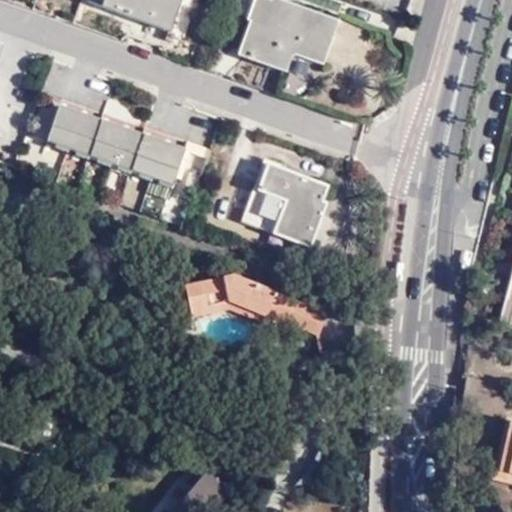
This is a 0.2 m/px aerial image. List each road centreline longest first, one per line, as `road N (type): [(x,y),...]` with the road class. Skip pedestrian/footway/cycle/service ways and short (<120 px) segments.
road 1 (residential): [(0,17),(440,166)]
road 2 (secondary): [(440,166),(418,377)]
road 3 (residential): [(436,0),(412,100),(416,129),(440,166)]
road 4 (secondary): [(483,0),(440,166)]
road 5 (secondary): [(432,511),(433,455),(418,377)]
road 6 (secondary): [(418,377),(403,445),(402,506)]
